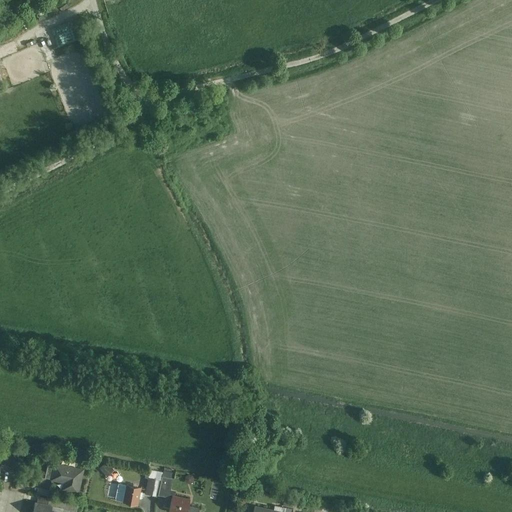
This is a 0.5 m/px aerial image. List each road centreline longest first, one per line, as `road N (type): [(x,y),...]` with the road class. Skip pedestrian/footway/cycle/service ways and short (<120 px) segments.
road 1 (track): [(146,96),(329,53),(439,0)]
road 2 (residential): [(0,192),(118,136),(141,109),(146,96),(124,77),(92,0)]
